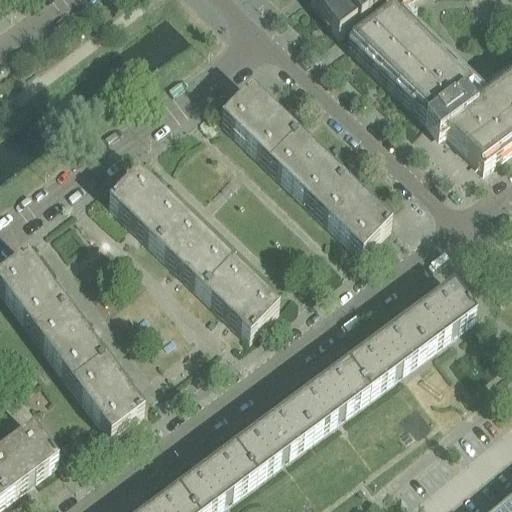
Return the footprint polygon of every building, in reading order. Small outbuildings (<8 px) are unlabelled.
[(318,0),(309,7),(337,45),(345,38),(348,42),(386,14),(395,8),(400,15),(419,0),(318,0)] [(471,124),(387,43),(394,34),(392,32),(396,28),(386,14),(348,42),(354,50),(349,53),(428,129),(424,132),(437,150),(444,144),(449,140),(471,124)] [(296,146),(277,127),(249,100),(220,131),(267,176),(296,146)] [(482,180),(511,157),(511,100),(475,128),(471,124),(449,140),(444,144),(482,180)] [(343,191),(323,172),(296,146),(267,176),(314,221),(343,191)] [(155,259),(184,229),(137,183),(108,214),(155,259)] [(390,236),(370,217),(343,191),(314,221),(361,267),(390,236)] [(202,305),(231,274),(184,229),(155,259),(202,305)] [(66,318),(49,296),(27,266),(0,285),(0,300),(32,344),(66,318)] [(249,350),(278,320),(231,274),(202,305),(249,350)] [(475,327),(452,296),(403,333),(426,363),(475,327)] [(104,370),(88,348),(66,318),(32,344),(70,395),(104,370)] [(426,363),(403,333),(346,375),(369,406),(426,363)] [(144,423),(127,400),(104,370),(70,395),(110,448),(144,423)] [(369,406),(346,375),(290,417),(313,447),(369,406)] [(313,447),(290,417),(233,459),(256,489),(313,447)] [(18,449),(32,438),(41,449),(48,444),(36,428),(14,444),(18,449)] [(58,472),(41,449),(32,438),(18,449),(0,462),(0,504),(5,511),(58,472)] [(90,463),(76,444),(61,455),(75,474),(90,463)] [(225,511),(256,489),(233,459),(177,501),(185,511),(225,511)] [(185,511),(177,501),(161,511),(185,511)]
